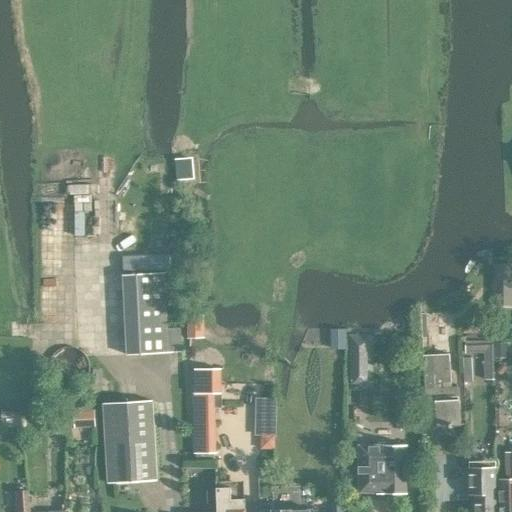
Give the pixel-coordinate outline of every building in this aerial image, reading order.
[(511,263),(496,263),(495,304),(511,304),(511,263)] [(182,350),(181,333),(181,326),(169,327),(165,272),(123,274),(127,354),(182,350)] [(204,321),(189,322),(189,340),(205,339),(204,321)] [(482,338),(482,326),(467,326),(467,338),(482,338)] [(359,334),(348,334),(348,370),(359,370),(359,334)] [(485,378),(493,378),(495,378),(494,340),(466,341),(465,351),(484,351),(485,378)] [(496,341),(495,356),(507,356),(507,342),(496,341)] [(86,367),(86,366),(85,359),(81,353),(76,349),(72,348),(69,347),(62,348),(58,350),(55,352),(51,358),(49,366),(50,373),(54,379),(59,383),(63,384),(66,385),(73,384),(76,383),(80,380),(84,375),(86,371),(86,367)] [(424,402),(425,402),(434,401),(435,426),(458,425),(456,385),(451,386),(450,353),(424,354),(425,381),(423,382),(424,402)] [(197,368),(198,392),(194,392),(194,428),(217,428),(216,392),(222,392),(222,367),(197,368)] [(275,406),(275,398),(260,398),(260,406),(275,406)] [(103,403),(107,482),(156,479),(151,400),(103,403)] [(94,409),(74,409),(75,427),(95,426),(94,409)] [(45,433),(64,431),(67,431),(65,412),(45,413),(45,433)] [(274,434),(261,434),(261,447),(274,447),(274,434)] [(217,452),(217,440),(194,440),(194,453),(217,452)] [(374,492),(404,491),(404,444),(357,444),(357,490),(374,490),(374,492)] [(506,477),(500,478),(500,511),(511,511),(511,450),(505,451),(506,477)] [(474,511),(495,511),(495,462),(484,462),(485,468),(469,468),(469,493),(473,493),(474,511)] [(221,486),(217,486),(218,511),(244,511),(244,479),(221,480),(221,486)] [(14,511),(26,511),(25,489),(13,490),(14,511)] [(215,489),(207,489),(207,502),(216,502),(215,489)] [(341,511),(342,501),(331,501),(331,511),(341,511)]
